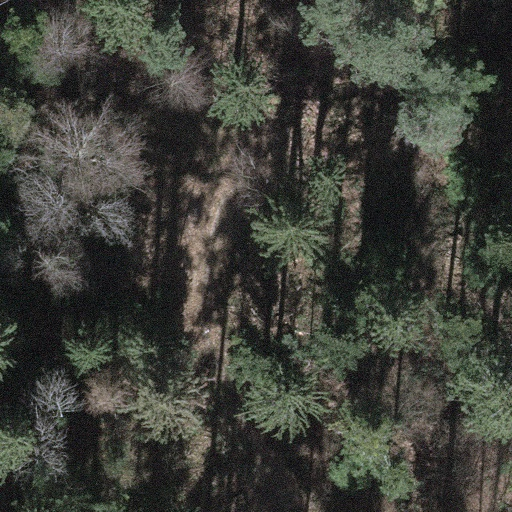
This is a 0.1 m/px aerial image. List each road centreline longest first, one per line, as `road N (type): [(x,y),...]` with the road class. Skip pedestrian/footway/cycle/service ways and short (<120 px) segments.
road 1 (track): [(0,100),(163,122),(267,150),(511,123)]
road 2 (track): [(308,511),(218,365),(198,292),(201,235),(227,189),(267,150)]
